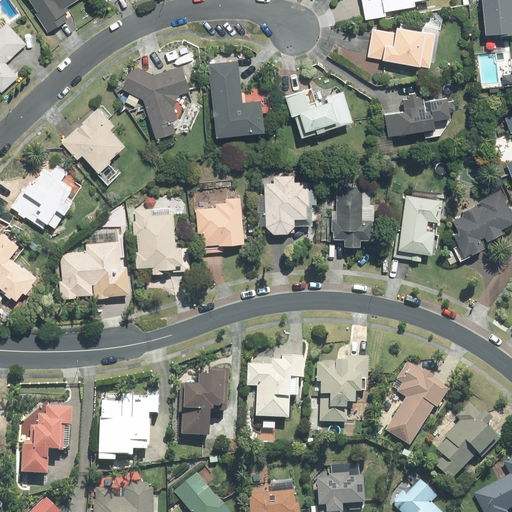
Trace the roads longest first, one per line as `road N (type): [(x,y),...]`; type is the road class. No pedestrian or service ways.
road 1 (residential): [(0,348),(124,346),(273,303),(333,299),(440,324),(511,371)]
road 2 (residential): [(302,30),(261,10),(178,11),(109,40),(0,137)]
